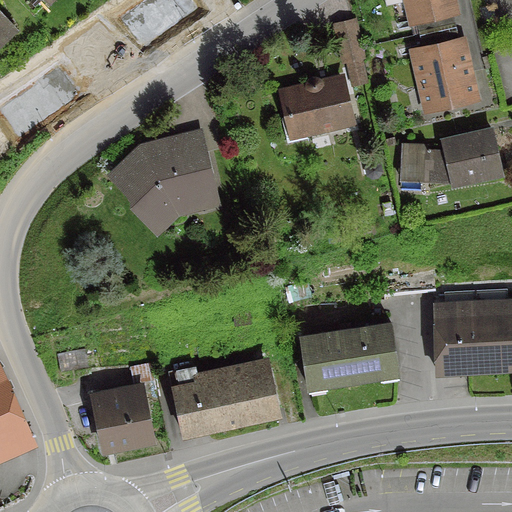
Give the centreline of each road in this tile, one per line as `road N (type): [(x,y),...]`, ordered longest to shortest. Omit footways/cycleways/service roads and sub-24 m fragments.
road 1 (residential): [(303,0),(65,154),(16,218),(4,257),(4,309),(76,489)]
road 2 (secondary): [(143,511),(309,450),(511,422)]
